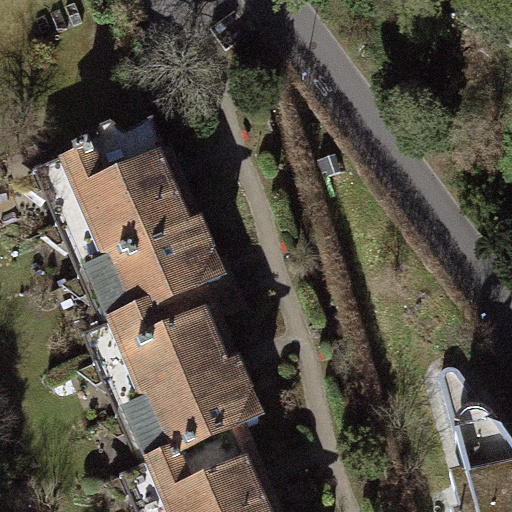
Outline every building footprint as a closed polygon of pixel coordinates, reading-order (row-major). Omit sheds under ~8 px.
[(175,178),(153,126),(47,171),(70,223),(175,178)] [(199,232),(175,178),(70,223),(93,277),(199,232)] [(221,285),(199,232),(93,277),(116,330),(203,293),(221,285)] [(114,377),(220,332),(203,293),(116,330),(127,354),(107,362),(114,377)] [(131,416),(237,371),(220,332),(114,377),(131,416)] [(240,430),(259,422),(237,371),(131,416),(153,467),(240,430)] [(464,424),(458,440),(470,511),(511,511),(511,436),(504,424),(481,417),(464,424)] [(153,467),(134,475),(149,511),(194,511),(263,483),(240,430),(153,467)] [(274,511),(263,483),(194,511),(274,511)]
